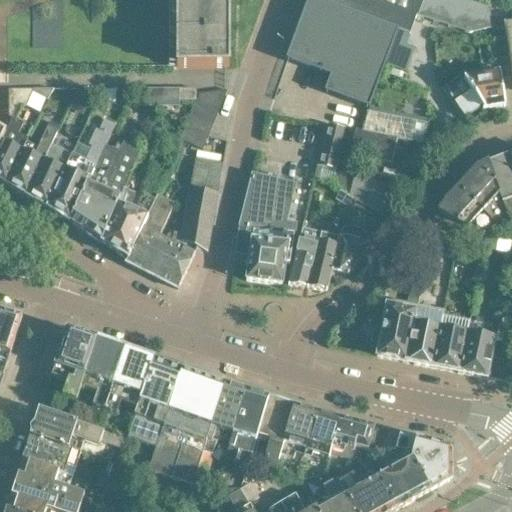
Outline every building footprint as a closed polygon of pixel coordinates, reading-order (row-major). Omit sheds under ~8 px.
[(0,0),(0,70),(8,70),(177,70),(225,70),(229,70),(228,0),(0,0)] [(309,0),(308,0),(286,62),(330,78),(324,94),(368,110),(385,66),(398,32),(309,0)] [(423,0),(309,0),(398,32),(410,37),(417,18),(423,0)] [(488,10),(457,0),(423,0),(417,18),(469,35),(492,30),(488,10)] [(511,24),(505,26),(504,25),(503,26),(511,85),(511,24)] [(410,37),(398,32),(385,66),(406,73),(414,50),(406,47),(410,37)] [(463,78),(462,78),(469,89),(476,99),(482,109),(484,112),(505,109),(502,92),(498,73),(463,78)] [(462,78),(444,90),(451,100),(469,89),(462,78)] [(469,89),(451,100),(457,111),(476,99),(469,89)] [(9,91),(8,100),(21,100),(21,91),(9,91)] [(21,100),(21,108),(26,108),(34,91),(21,91),(21,100)] [(186,91),(186,102),(196,102),(196,96),(196,91),(186,91)] [(95,93),(78,92),(70,110),(85,116),(95,93)] [(131,92),(116,92),(115,103),(126,104),(131,92)] [(227,92),(200,96),(195,107),(217,116),(227,92)] [(476,99),(457,111),(464,121),(482,109),(476,99)] [(8,100),(8,108),(21,108),(21,100),(8,100)] [(370,106),(364,134),(410,143),(423,146),(428,123),(429,119),(370,106)] [(217,116),(195,107),(190,119),(212,128),(217,116)] [(8,108),(8,119),(16,122),(21,108),(8,108)] [(212,128),(190,119),(185,130),(208,140),(212,128)] [(69,164),(47,211),(70,225),(95,173),(106,147),(106,148),(116,128),(104,122),(99,133),(96,131),(89,148),(93,149),(87,163),(73,157),(69,164)] [(0,184),(7,188),(27,145),(17,140),(22,131),(13,126),(3,145),(0,150),(0,184)] [(336,171),(346,131),(326,127),(316,168),(336,171)] [(27,200),(52,147),(58,133),(48,128),(38,150),(27,145),(7,188),(27,200)] [(208,140),(185,130),(180,142),(203,151),(208,140)] [(336,171),(332,188),(334,189),(341,193),(349,197),(349,198),(353,201),(385,219),(386,219),(399,197),(358,173),(361,158),(392,165),(397,141),(360,133),(346,131),(336,171)] [(116,210),(124,191),(141,150),(124,143),(119,153),(106,147),(95,173),(70,225),(102,246),(116,210)] [(69,164),(73,157),(52,147),(27,200),(47,211),(69,164)] [(511,201),(511,162),(511,163),(510,158),(488,166),(503,205),(511,201)] [(155,204),(128,261),(126,265),(178,292),(199,251),(208,255),(219,196),(218,195),(223,167),(196,162),(191,190),(189,190),(181,237),(175,235),(171,244),(160,238),(175,207),(158,198),(155,204)] [(511,201),(503,205),(488,166),(478,170),(458,192),(483,214),(495,236),(511,230),(511,201)] [(296,188),(253,178),(241,227),(237,255),(251,257),(248,283),(282,288),(285,265),(289,266),(294,237),(295,237),(297,226),(287,224),(296,188)] [(128,261),(155,204),(124,191),(116,210),(102,246),(128,261)] [(483,214),(458,192),(437,215),(461,227),(461,228),(487,238),(488,238),(495,236),(483,214)] [(341,193),(336,201),(348,209),(353,201),(349,198),(349,197),(341,193)] [(460,228),(461,228),(461,227),(437,215),(420,237),(457,246),(460,228)] [(348,275),(378,237),(364,233),(343,228),(343,230),(339,239),(340,239),(337,247),(332,273),(348,275)] [(300,239),(288,288),(309,290),(320,243),(322,235),(303,230),(300,239)] [(511,256),(511,230),(495,236),(488,238),(485,250),(511,256)] [(320,243),(309,290),(327,293),(332,273),(337,247),(340,239),(339,239),(322,235),(320,243)] [(470,236),(468,247),(482,250),(484,239),(470,236)] [(431,246),(416,242),(408,253),(428,258),(429,255),(431,246)] [(405,365),(416,313),(423,282),(412,280),(407,306),(391,302),(389,308),(386,307),(383,323),(375,322),(374,323),(373,324),(372,325),(372,327),(371,329),(371,331),(371,332),(371,333),(371,335),(371,336),(381,338),(377,359),(405,365)] [(0,385),(21,321),(22,319),(0,313),(0,385)] [(433,370),(443,319),(443,318),(416,313),(405,365),(433,370)] [(459,375),(470,324),(443,319),(433,370),(459,375)] [(488,381),(494,342),(498,326),(489,325),(488,325),(470,322),(470,324),(459,375),(488,381)] [(505,328),(498,326),(494,342),(502,343),(505,328)] [(79,389),(94,342),(68,333),(52,379),(68,384),(63,399),(77,403),(81,390),(79,389)] [(103,412),(124,352),(94,342),(79,389),(81,390),(98,395),(93,408),(103,412)] [(136,409),(152,362),(124,352),(103,412),(117,417),(122,403),(136,409)] [(157,442),(180,372),(152,362),(136,409),(137,409),(134,418),(150,423),(145,438),(157,442)] [(494,381),(511,385),(511,370),(497,367),(494,381)] [(189,486),(224,387),(180,372),(157,442),(158,442),(148,472),(189,486)] [(224,387),(201,453),(212,457),(217,443),(218,444),(222,441),(229,443),(245,393),(226,388),(224,387)] [(230,444),(221,474),(231,476),(239,450),(252,454),(257,437),(256,437),(267,400),(245,393),(229,443),(230,444)] [(267,400),(256,437),(257,437),(258,437),(271,442),(266,458),(270,460),(279,462),(294,408),(267,400)] [(44,402),(40,412),(70,423),(74,413),(44,402)] [(305,458),(317,415),(294,408),(279,462),(276,470),(281,471),(285,458),(293,460),(295,455),(305,458)] [(123,451),(127,441),(70,423),(40,412),(31,439),(81,455),(85,443),(99,448),(101,443),(123,451)] [(317,415),(306,453),(329,460),(330,456),(332,452),(332,451),(341,421),(317,415)] [(383,455),(387,433),(374,430),(341,421),(332,451),(332,452),(330,456),(344,460),(346,451),(354,453),(351,462),(357,460),(361,464),(374,457),(373,453),(381,454),(383,455)] [(452,481),(451,450),(387,433),(383,455),(400,458),(412,460),(430,493),(452,481)] [(81,455),(31,439),(23,464),(64,477),(74,480),(81,455)] [(412,460),(400,458),(400,460),(380,469),(385,477),(379,480),(397,511),(404,507),(404,508),(410,504),(430,493),(412,460)] [(59,489),(64,477),(23,464),(15,489),(80,510),(85,497),(59,489)] [(109,492),(118,467),(109,464),(104,479),(100,478),(97,488),(109,492)] [(395,511),(397,511),(379,480),(371,474),(355,483),(351,476),(338,483),(337,481),(336,482),(353,511),(395,511)] [(219,480),(217,489),(224,489),(226,482),(219,480)] [(353,511),(336,482),(323,489),(328,498),(313,506),(316,511),(353,511)] [(79,511),(80,510),(15,489),(7,511),(79,511)] [(225,489),(217,489),(218,498),(226,497),(225,489)] [(240,492),(228,498),(235,511),(250,511),(248,508),(249,507),(240,492)] [(316,511),(313,506),(313,507),(312,508),(305,511),(304,511),(295,497),(280,505),(284,511),(316,511)] [(262,511),(258,503),(249,507),(248,508),(250,511),(262,511)]
